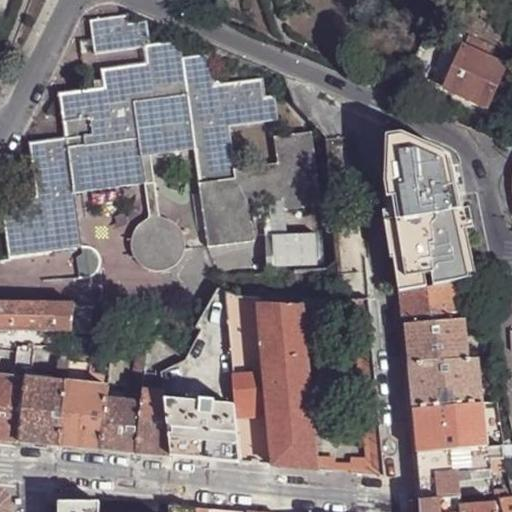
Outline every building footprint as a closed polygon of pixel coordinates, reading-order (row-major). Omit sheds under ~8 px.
[(159,218),(150,155),(194,151),(207,247),(252,241),(248,206),(282,201),(284,209),(320,205),(310,133),(274,138),(277,163),(234,169),(228,126),(276,119),(270,79),(213,85),(209,56),(181,58),(178,42),(147,45),(144,21),(123,22),(123,17),(89,21),(93,52),(143,46),(145,65),(101,71),(102,89),(59,95),(64,139),(30,143),(36,197),(27,198),(27,208),(2,211),(6,240),(9,256),(81,247),(74,193),(144,184),(148,220),(159,218)] [(502,64),(488,58),(493,48),(466,36),(444,88),(485,105),(502,64)] [(159,218),(148,220),(146,220),(143,220),(139,224),(134,229),(132,232),(130,237),(130,243),(130,248),(132,254),(136,261),(139,264),(144,267),(152,270),(159,270),(165,269),(173,265),(177,261),(181,254),(183,245),(183,238),(181,232),(176,226),(169,220),(164,218),(159,218)] [(457,283),(455,270),(462,268),(455,229),(453,229),(451,225),(447,220),(440,218),(403,224),(412,277),(398,280),(400,294),(457,283)] [(398,294),(398,296),(400,308),(403,325),(405,325),(464,320),(461,301),(478,298),(475,280),(457,283),(400,294),(398,294)] [(224,292),(230,364),(247,363),(240,297),(231,296),(224,292)] [(382,477),(367,300),(367,299),(339,301),(332,301),(301,301),(302,307),(303,323),(352,316),(353,320),(365,462),(316,458),(317,471),(382,477)] [(0,331),(71,333),(71,330),(74,304),(0,303),(0,331)] [(74,304),(71,330),(91,332),(94,304),(74,304)] [(255,304),(262,374),(231,377),(234,406),(264,404),(270,467),(291,469),(317,471),(316,458),(303,323),(302,307),(255,304)] [(100,349),(111,350),(111,349),(114,323),(115,309),(104,306),(100,349)] [(114,323),(151,339),(152,335),(130,317),(119,310),(115,309),(114,323)] [(469,363),(465,320),(464,320),(405,325),(407,344),(409,367),(469,363)] [(69,348),(69,354),(88,356),(90,337),(71,335),(69,348)] [(32,370),(34,350),(28,350),(28,348),(21,347),(21,349),(16,349),(14,368),(32,370)] [(109,374),(108,384),(120,385),(124,350),(111,349),(111,350),(109,368),(109,374)] [(128,386),(142,387),(148,354),(136,351),(128,386)] [(66,377),(66,384),(74,385),(76,360),(68,359),(68,361),(66,377)] [(55,375),(66,377),(68,361),(57,360),(55,375)] [(482,403),(479,362),(469,363),(409,367),(411,390),(412,409),(482,403)] [(82,385),(107,387),(108,384),(109,374),(84,373),(82,385)] [(0,441),(1,442),(20,444),(26,380),(0,377),(0,441)] [(38,445),(58,447),(66,384),(26,380),(20,444),(38,445)] [(78,449),(100,451),(106,401),(107,387),(82,385),(74,385),(66,384),(58,447),(78,449)] [(152,456),(170,458),(170,452),(164,400),(163,392),(142,390),(141,404),(136,454),(152,456)] [(200,401),(199,404),(164,400),(170,452),(204,455),(239,458),(234,407),(214,405),(215,402),(200,401)] [(100,451),(136,454),(141,404),(106,401),(100,451)] [(502,448),(494,402),(482,403),(412,409),(413,420),(416,447),(417,456),(502,448)] [(420,500),(458,497),(492,495),(492,491),(489,460),(504,458),(502,448),(417,456),(419,489),(420,500)] [(0,490),(0,511),(9,511),(10,498),(5,491),(0,490)] [(493,506),(493,511),(511,511),(511,497),(506,498),(503,490),(492,491),(492,495),(493,506)] [(421,511),(459,511),(459,508),(458,497),(420,500),(421,511)] [(99,511),(99,504),(73,503),(59,504),(59,511),(99,511)]
